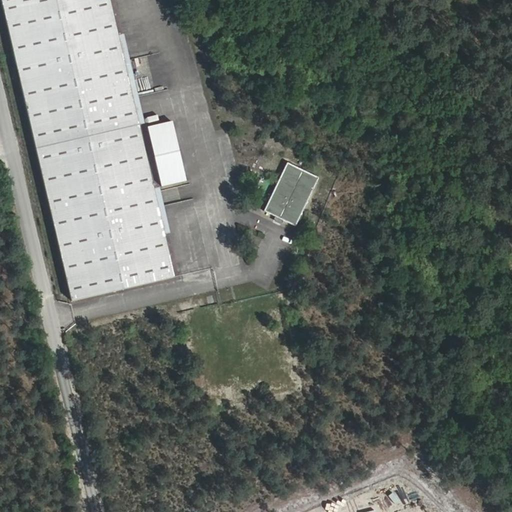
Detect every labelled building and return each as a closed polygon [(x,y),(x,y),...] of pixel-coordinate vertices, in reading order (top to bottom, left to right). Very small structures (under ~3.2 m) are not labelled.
[(172,277),(162,235),(151,186),(137,124),(116,36),(107,0),(0,0),(0,2),(69,300),(172,277)] [(116,36),(137,124),(142,123),(121,35),(116,36)] [(146,124),(158,122),(157,115),(145,117),(146,124)] [(176,120),(149,126),(162,186),(190,180),(176,120)] [(266,210),(276,215),(285,220),(294,224),(315,179),(287,165),(266,210)] [(151,186),(162,235),(168,234),(157,185),(151,186)] [(285,220),(276,215),(273,221),(282,226),(285,220)]
